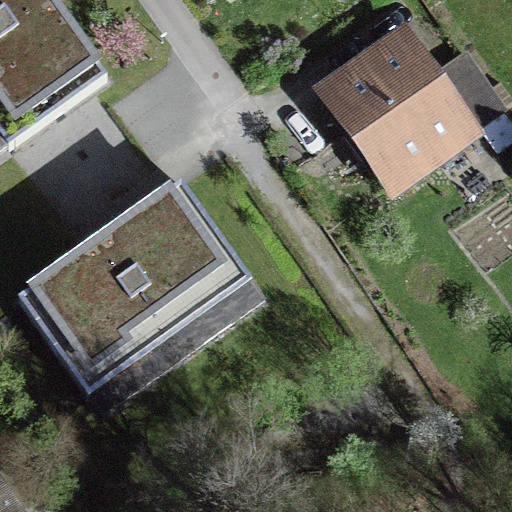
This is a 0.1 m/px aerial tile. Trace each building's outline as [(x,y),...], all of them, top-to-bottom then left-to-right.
[(0,0),(0,140),(8,152),(106,82),(47,0),(0,0)] [(503,115),(463,58),(427,84),(400,45),(329,95),(333,100),(323,107),(383,192),(393,185),(396,190),(503,115)] [(181,188),(18,304),(88,402),(251,286),(181,188)] [(0,511),(7,511),(0,502),(0,465),(1,466),(20,452),(0,424),(0,511)] [(430,447),(413,443),(407,469),(424,473),(430,447)]
